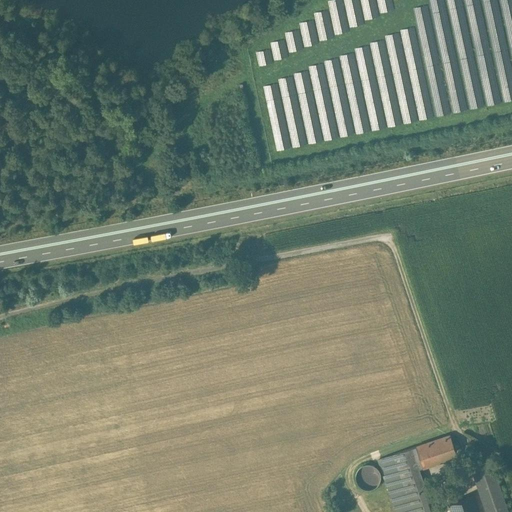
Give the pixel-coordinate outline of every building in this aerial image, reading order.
[(450,435),(416,446),(423,468),(457,456),(450,435)] [(428,483),(423,468),(416,446),(394,454),(406,491),(421,486),(428,483)] [(472,466),(487,511),(507,511),(489,460),(472,466)] [(358,480),(360,483),(364,487),(369,488),(374,487),(378,484),(381,480),(381,475),(380,471),(378,467),(374,465),(370,464),(365,465),(361,467),(359,471),(357,475),(358,480)] [(408,497),(423,492),(421,486),(406,491),(408,497)] [(429,511),(423,492),(408,497),(413,511),(429,511)] [(451,511),(480,511),(474,495),(449,504),(451,511)]
